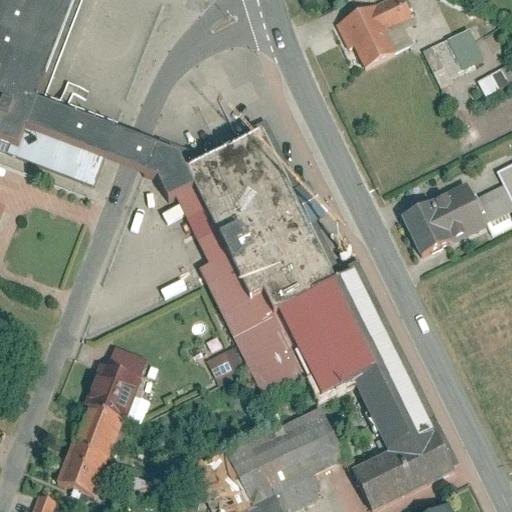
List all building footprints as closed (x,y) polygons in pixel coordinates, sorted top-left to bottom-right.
[(115,148),(132,120),(44,82),(79,0),(0,0),(0,135),(88,173),(101,142),(115,148)] [(361,76),(403,55),(394,37),(408,30),(400,13),(383,21),(379,12),(339,32),(361,76)] [(469,39),(447,50),(462,81),(485,70),(469,39)] [(511,81),(509,73),(476,84),(482,99),(511,88),(511,81)] [(145,161),(163,133),(132,120),(115,148),(145,161)] [(163,133),(145,161),(163,169),(173,191),(201,178),(255,295),(269,289),(323,406),(216,455),(240,508),(231,511),(298,511),(327,499),(317,477),(347,464),(367,507),(446,470),(348,260),(333,266),(267,123),(191,158),(179,140),(163,133)] [(393,219),(416,265),(511,217),(511,169),(493,179),(501,194),(468,210),(464,202),(426,221),(419,207),(393,219)] [(145,216),(151,195),(141,192),(135,214),(145,216)] [(232,352),(204,367),(214,384),(241,369),(232,352)] [(135,401),(96,386),(54,494),(92,509),(135,401)]
